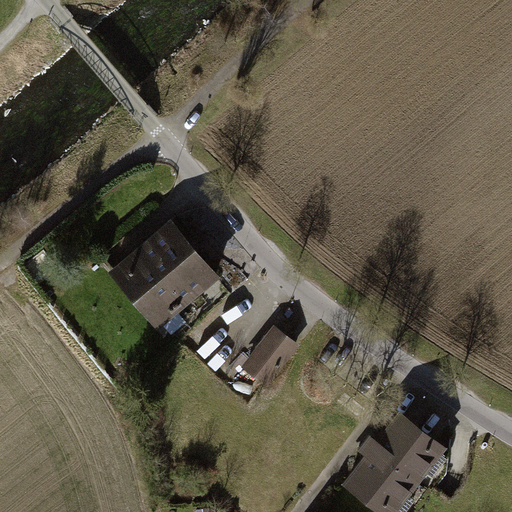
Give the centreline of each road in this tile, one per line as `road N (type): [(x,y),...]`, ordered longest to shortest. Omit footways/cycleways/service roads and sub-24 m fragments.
road 1 (unclassified): [(511,432),(439,388),(268,259),(161,135)]
road 2 (track): [(161,135),(0,265)]
road 3 (track): [(161,135),(308,0)]
road 4 (residential): [(45,0),(161,135)]
